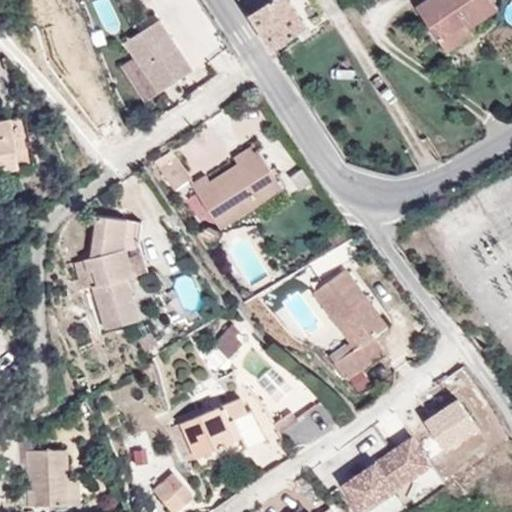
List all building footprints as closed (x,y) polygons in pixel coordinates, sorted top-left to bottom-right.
[(307,25),(289,0),(271,0),(251,14),(274,47),(307,25)] [(426,0),(417,7),(447,52),(474,34),(469,28),(498,9),(492,0),(426,0)] [(160,93),(193,71),(159,20),(125,42),(135,57),(160,93)] [(107,44),(102,30),(92,33),(96,47),(107,44)] [(146,102),(160,93),(135,57),(122,66),(146,102)] [(5,117),(0,117),(0,171),(14,169),(5,117)] [(238,164),(260,150),(256,143),(234,157),(238,164)] [(220,230),(284,188),(260,150),(238,164),(210,182),(206,175),(192,185),(220,230)] [(163,174),(175,191),(192,179),(180,162),(163,174)] [(135,276),(125,241),(128,219),(98,215),(92,257),(85,260),(89,272),(94,270),(98,285),(93,287),(106,330),(140,320),(127,278),(135,276)] [(143,221),(128,219),(125,241),(135,276),(149,272),(140,240),(143,221)] [(200,233),(208,246),(222,237),(207,229),(200,233)] [(98,285),(94,270),(89,272),(85,260),(74,263),(79,281),(76,282),(78,291),(93,287),(98,285)] [(389,326),(346,268),(314,293),(350,342),(356,349),(335,364),(347,380),(387,353),(375,336),(389,326)] [(233,324),(214,345),(230,359),(244,343),(237,336),(241,331),(233,324)] [(335,364),(356,349),(350,342),(330,357),(335,364)] [(450,447),(487,426),(466,389),(429,411),(450,447)] [(171,428),(186,462),(243,437),(235,418),(249,412),(242,397),(171,428)] [(274,424),(281,433),(299,420),(292,411),(274,424)] [(413,436),(344,484),(363,511),(364,511),(432,465),(413,436)] [(26,450),(28,507),(78,505),(77,479),(66,480),(65,449),(26,450)] [(174,472),(154,490),(172,511),(176,511),(187,503),(185,500),(193,494),(174,472)]
